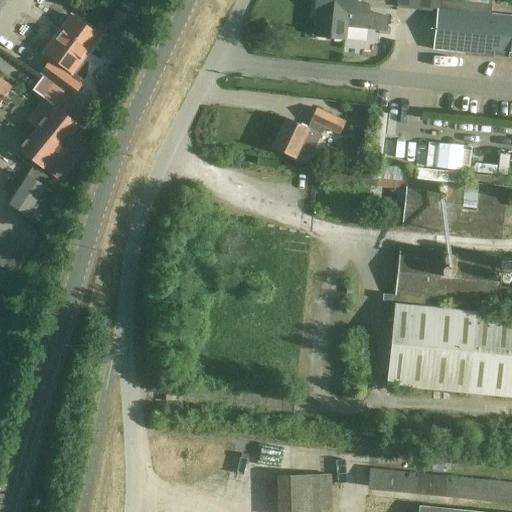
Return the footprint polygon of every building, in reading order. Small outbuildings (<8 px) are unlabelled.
[(129,41),(138,22),(136,21),(142,8),(124,0),(122,0),(118,11),(117,10),(107,30),(129,41)] [(386,31),(387,16),(368,14),(369,6),(355,5),(355,0),(315,0),(315,10),(317,10),(314,36),(344,39),(346,27),(386,31)] [(511,57),(511,17),(437,10),(433,49),(511,57)] [(72,15),(45,51),(53,57),(42,72),(73,95),(82,83),(70,74),(99,35),(72,15)] [(27,18),(18,31),(24,35),(33,23),(27,18)] [(18,106),(25,97),(11,86),(12,85),(0,76),(0,102),(5,97),(18,106)] [(89,106),(42,76),(33,89),(45,97),(35,110),(44,117),(54,104),(86,129),(96,117),(86,109),(89,106)] [(93,92),(83,85),(76,94),(86,101),(93,92)] [(85,131),(86,129),(54,104),(44,117),(20,147),(61,180),(88,147),(82,142),(89,134),(85,131)] [(339,134),(345,122),(316,108),(310,121),(311,121),(308,128),(286,118),(272,148),(294,158),(298,149),(311,155),(321,135),(320,134),(324,127),(339,134)] [(376,188),(406,191),(402,227),(501,237),(508,178),(468,174),(467,185),(463,185),(464,172),(408,167),(408,169),(378,167),(378,171),(325,166),(317,165),(316,181),(376,188)] [(33,167),(9,201),(16,206),(13,209),(23,216),(25,213),(27,213),(51,179),(33,167)] [(0,236),(0,260),(12,247),(0,236)] [(17,248),(3,267),(11,273),(25,254),(17,248)] [(511,289),(496,288),(498,272),(511,273),(511,270),(511,259),(399,248),(395,295),(395,296),(395,302),(386,385),(511,397),(511,289)] [(383,294),(382,301),(395,302),(395,296),(395,295),(383,294)] [(511,483),(369,469),(368,487),(511,502),(511,483)] [(277,511),(331,511),(330,475),(276,477),(277,511)]
